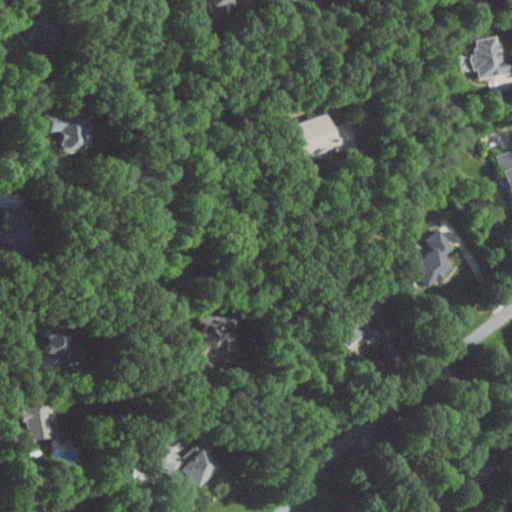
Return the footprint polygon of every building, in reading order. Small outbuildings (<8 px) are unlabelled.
[(209,0),(210,12),(231,11),(229,0),(209,0)] [(30,42),(36,39),(40,47),(52,42),(40,16),(22,24),(30,42)] [(470,39),(476,77),(511,72),(510,58),(502,59),(498,35),(470,39)] [(81,150),(79,114),(47,116),(48,130),(59,130),(60,151),(81,150)] [(350,142),(344,122),(326,127),(324,119),(314,122),(313,118),(286,126),(295,158),(350,142)] [(511,148),(496,154),(511,201),(511,148)] [(26,208),(3,208),(1,245),(24,245),(26,208)] [(432,251),(408,264),(421,287),(451,270),(443,256),(455,249),(443,228),(424,238),(432,251)] [(343,348),(375,328),(364,311),(353,318),(349,312),(337,319),(340,324),(332,329),(343,348)] [(44,354),(67,353),(66,324),(42,325),(44,354)] [(13,441),(46,436),(44,419),(47,418),(44,398),(17,402),(21,424),(11,426),(13,441)] [(215,464),(198,446),(183,461),(160,437),(140,456),(153,469),(159,463),(182,487),(189,480),(194,485),(215,464)] [(454,485),(492,485),(492,466),(483,466),(483,456),(454,457),(454,485)] [(52,511),(76,511),(81,500),(61,492),(52,511)]
